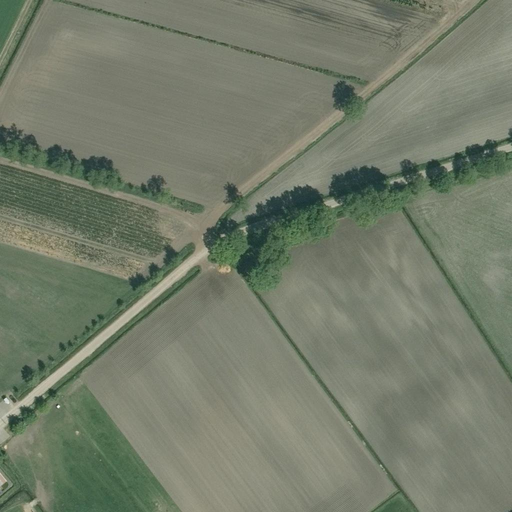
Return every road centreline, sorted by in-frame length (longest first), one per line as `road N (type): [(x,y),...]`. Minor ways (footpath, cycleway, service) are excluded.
road 1 (unclassified): [(0,423),(225,238),(511,146)]
road 2 (track): [(205,251),(200,240),(218,209),(472,0)]
